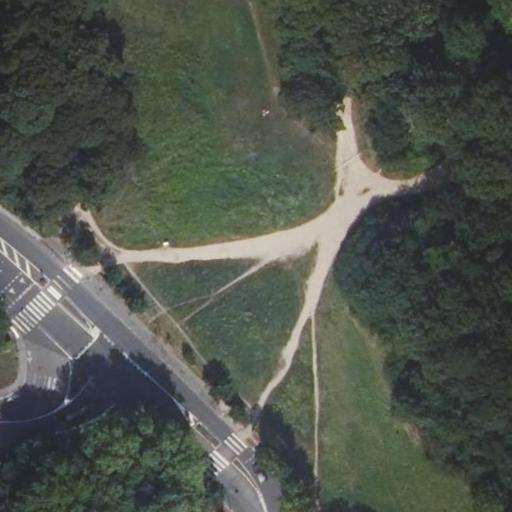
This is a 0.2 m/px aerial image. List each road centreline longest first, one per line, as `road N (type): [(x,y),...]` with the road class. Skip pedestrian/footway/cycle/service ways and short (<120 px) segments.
road 1 (track): [(117,257),(304,237),(359,193)]
road 2 (secondary): [(266,511),(244,471),(129,358)]
road 3 (track): [(328,0),(359,193)]
road 4 (secondary): [(0,242),(129,358)]
road 5 (residential): [(0,286),(48,357),(43,394),(23,431)]
road 6 (track): [(359,193),(406,197),(511,176)]
road 7 (track): [(72,130),(90,227),(117,257)]
road 8 (residential): [(23,431),(54,425),(129,358)]
road 9 (track): [(49,0),(72,130)]
